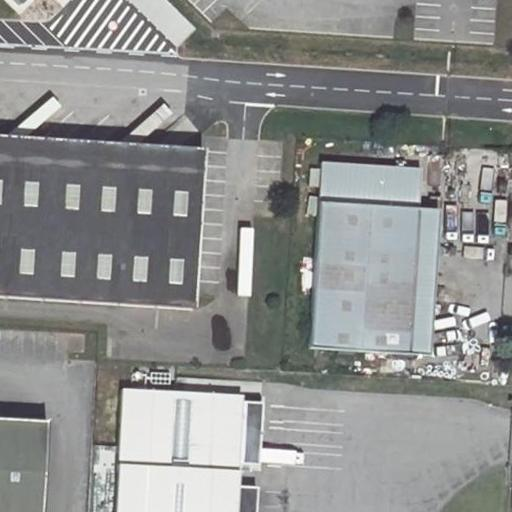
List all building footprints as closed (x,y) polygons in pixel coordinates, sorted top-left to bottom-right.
[(0,289),(195,304),(205,146),(187,144),(166,163),(150,142),(129,160),(112,140),(92,158),(73,137),(52,155),(35,135),(16,152),(0,134),(0,289)] [(418,169),(319,163),(307,348),(407,354),(416,208),(418,169)] [(407,354),(428,355),(438,210),(416,208),(407,354)] [(232,511),(239,396),(119,389),(112,511),(232,511)] [(242,511),(249,397),(239,396),(232,511),(242,511)] [(0,511),(41,511),(46,421),(0,418),(0,511)]
